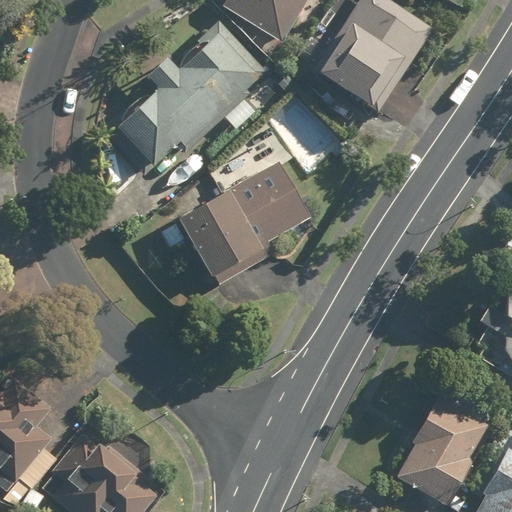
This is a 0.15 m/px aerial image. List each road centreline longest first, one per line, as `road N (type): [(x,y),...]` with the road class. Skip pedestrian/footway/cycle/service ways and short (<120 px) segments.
road 1 (residential): [(71,0),(31,136),(34,197),(59,265),(127,353),(189,402),(281,451)]
road 2 (residential): [(281,451),(375,279),(511,68)]
